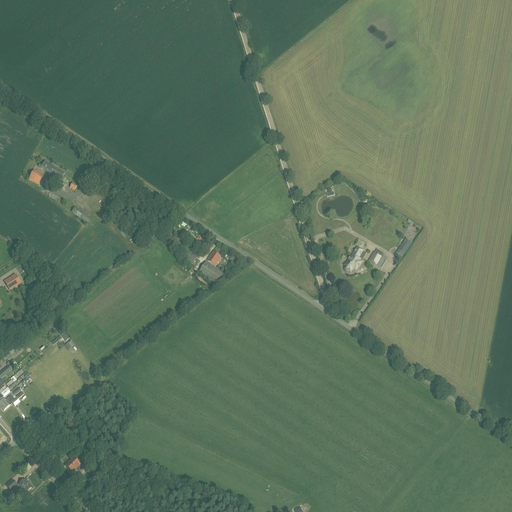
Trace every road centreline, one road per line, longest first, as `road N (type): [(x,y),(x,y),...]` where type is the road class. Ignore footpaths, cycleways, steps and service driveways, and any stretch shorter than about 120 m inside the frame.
road 1 (unclassified): [(511,439),(0,85)]
road 2 (track): [(325,296),(233,0)]
road 3 (unclassified): [(85,511),(0,423)]
